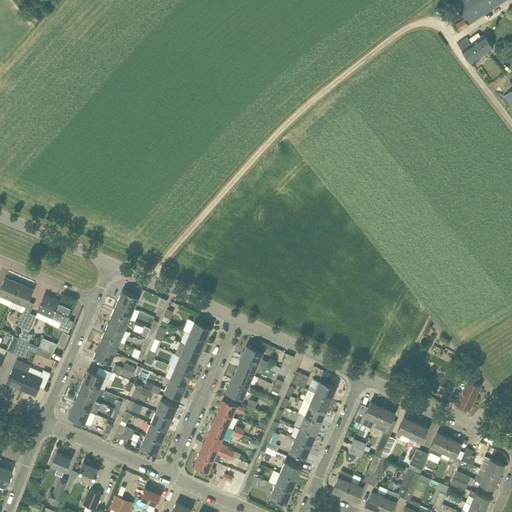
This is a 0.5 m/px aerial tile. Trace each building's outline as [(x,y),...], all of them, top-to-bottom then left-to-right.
[(467,25),(505,0),(452,0),(465,18),(454,24),(458,31),(467,25)] [(471,61),(475,59),(493,46),(484,33),(471,42),(467,36),(458,42),(471,61)] [(5,276),(0,288),(0,293),(12,299),(19,282),(5,276)] [(19,282),(12,299),(26,305),(33,288),(19,282)] [(118,300),(134,307),(139,296),(123,289),(118,300)] [(38,310),(38,311),(52,317),(57,304),(59,300),(45,293),(38,310)] [(59,300),(57,304),(52,317),(50,322),(59,326),(69,331),(73,320),(68,318),(74,306),(59,300)] [(113,311),(130,318),(135,320),(140,309),(134,307),(118,300),(113,311)] [(156,313),(157,313),(161,315),(165,307),(160,305),(156,313)] [(174,310),(167,308),(164,315),(170,318),(174,310)] [(24,327),(30,312),(24,310),(23,309),(22,311),(17,324),(24,327)] [(108,322),(125,329),(130,318),(113,311),(108,322)] [(30,312),(24,327),(30,330),(36,315),(30,312)] [(155,329),(159,321),(154,319),(150,327),(155,329)] [(190,332),(206,339),(211,328),(211,327),(195,320),(190,332)] [(120,340),(125,342),(127,337),(123,335),(125,329),(108,322),(104,333),(120,340)] [(157,331),(164,334),(167,329),(160,326),(157,331)] [(150,327),(147,336),(151,338),(155,329),(150,327)] [(20,337),(25,339),(29,341),(32,333),(23,329),(20,337)] [(157,331),(155,337),(162,340),(164,334),(157,331)] [(190,332),(185,343),(201,350),(206,339),(190,332)] [(116,351),(118,345),(120,340),(104,333),(99,344),(116,351)] [(13,352),(20,337),(19,337),(13,335),(7,349),(13,352)] [(29,341),(25,339),(20,337),(13,352),(22,356),(26,347),(29,341)] [(53,352),(57,343),(43,337),(39,345),(53,352)] [(145,352),(149,343),(144,341),(140,350),(145,352)] [(180,342),(175,353),(196,362),(201,350),(185,343),(180,342)] [(94,355),(99,357),(111,362),(116,351),(99,344),(94,355)] [(242,355),(266,366),(268,360),(261,357),(263,351),(247,344),(242,355)] [(50,358),(53,352),(39,345),(36,352),(50,358)] [(511,345),(503,351),(511,366),(511,345)] [(155,351),(150,349),(147,354),(154,357),(157,352),(155,351)] [(175,366),(187,371),(191,373),(196,362),(175,353),(180,355),(175,366)] [(154,357),(147,354),(145,361),(152,364),(154,357)] [(237,367),(253,374),(258,363),(266,366),(242,355),(237,367)] [(456,355),(453,362),(462,366),(465,359),(456,355)] [(21,388),(23,383),(28,373),(28,371),(31,364),(17,358),(15,365),(7,382),(21,388)] [(279,372),(286,375),(291,363),(284,360),(279,372)] [(123,366),(115,363),(112,371),(120,374),(123,366)] [(135,367),(125,363),(121,374),(131,378),(135,367)] [(138,375),(142,366),(138,364),(134,373),(138,375)] [(191,373),(187,371),(175,366),(170,378),(186,385),(191,373)] [(232,378),(248,386),(253,374),(237,367),(232,378)] [(83,380),(100,387),(105,375),(89,368),(83,380)] [(469,407),(471,403),(480,384),(477,383),(480,375),(466,368),(462,376),(468,379),(458,402),(469,407)] [(43,369),(40,377),(28,373),(23,383),(21,388),(35,394),(39,385),(44,387),(51,372),(43,369)] [(297,370),(293,379),(292,381),(298,384),(303,373),(297,370)] [(323,370),(320,378),(329,381),(332,373),(323,370)] [(186,385),(170,378),(165,390),(181,397),(182,396),(181,396),(186,385)] [(243,397),(248,386),(232,378),(227,390),(243,397)] [(274,384),(281,387),(284,381),(277,378),(274,384)] [(315,391),(327,396),(332,398),(337,386),(320,379),(315,391)] [(95,399),(98,392),(103,394),(105,389),(100,387),(83,380),(79,392),(95,399)] [(126,388),(130,390),(134,382),(129,380),(126,388)] [(151,390),(154,391),(158,393),(161,387),(151,382),(145,380),(143,384),(148,387),(148,388),(152,389),(151,390)] [(140,392),(143,386),(137,384),(132,396),(137,398),(140,391),(140,392)] [(279,392),(281,387),(274,384),(272,389),(279,392)] [(286,393),(291,395),(294,387),(290,385),(286,393)] [(152,396),(154,391),(151,390),(143,386),(140,392),(152,396)] [(310,403),(326,410),(332,398),(327,396),(315,391),(310,403)] [(79,392),(74,403),(90,410),(95,399),(79,392)] [(284,396),(281,404),(285,406),(289,398),(284,396)] [(161,398),(156,410),(172,417),(178,405),(161,398)] [(233,415),(235,409),(243,412),(245,407),(223,398),(219,409),(233,415)] [(251,398),(248,404),(254,407),(257,401),(251,398)] [(111,406),(115,408),(119,410),(123,401),(118,399),(117,403),(113,401),(111,406)] [(131,399),(127,408),(132,410),(136,401),(131,399)] [(371,400),(368,406),(362,403),(354,419),(373,428),(374,425),(383,406),(371,400)] [(90,410),(74,403),(69,415),(85,422),(90,410)] [(321,422),(326,410),(310,403),(305,414),(321,422)] [(374,425),(381,428),(386,431),(395,412),(383,406),(374,425)] [(119,410),(115,408),(111,416),(116,418),(119,410)] [(279,408),(276,416),(280,418),(284,410),(279,408)] [(214,420),(228,426),(230,422),(233,415),(219,409),(214,420)] [(151,422),(167,429),(172,417),(156,410),(151,422)] [(125,411),(122,419),(127,421),(130,413),(125,411)] [(295,424),(316,433),(321,422),(305,414),(300,413),(295,424)] [(404,416),(395,435),(407,440),(409,437),(416,421),(404,416)] [(261,418),(258,425),(265,428),(268,421),(261,418)] [(209,431),(223,437),(228,426),(214,420),(209,431)] [(274,420),(270,427),(275,429),(279,422),(274,420)] [(416,421),(409,437),(416,440),(414,444),(420,446),(428,427),(416,421)] [(108,422),(105,430),(102,437),(107,439),(109,432),(113,424),(108,422)] [(151,422),(146,433),(162,441),(167,429),(151,422)] [(120,423),(118,427),(130,432),(132,428),(129,426),(120,423)] [(295,438),(311,445),(316,433),(295,424),(295,425),(300,427),(295,438)] [(270,441),(275,429),(270,427),(263,444),(268,446),(277,450),(279,445),(270,441)] [(221,442),(223,437),(209,431),(204,442),(239,457),(241,453),(227,447),(228,445),(221,442)] [(438,431),(429,450),(441,456),(443,451),(450,437),(438,431)] [(377,448),(375,453),(381,456),(390,435),(383,432),(376,448),(377,448)] [(162,441),(146,433),(140,446),(157,453),(162,441)] [(381,456),(387,458),(389,454),(396,438),(390,435),(381,456)] [(257,448),(260,441),(253,438),(251,437),(248,443),(250,445),(257,448)] [(450,437),(443,451),(450,454),(448,459),(452,461),(447,473),(453,476),(457,469),(460,461),(454,458),(462,442),(450,437)] [(306,457),(311,445),(295,438),(290,450),(306,457)] [(199,453),(213,459),(216,453),(230,459),(232,455),(239,458),(239,457),(204,442),(199,453)] [(262,459),(265,451),(268,446),(263,444),(257,457),(262,459)] [(349,451),(358,455),(361,456),(364,449),(363,448),(359,446),(354,444),(352,444),(349,451)] [(416,466),(423,450),(416,447),(409,463),(410,463),(408,467),(414,470),(416,466)] [(472,464),(473,461),(476,455),(471,453),(473,449),(467,447),(463,456),(461,459),(472,464)] [(430,453),(423,450),(416,466),(423,469),(430,453)] [(55,473),(56,470),(58,466),(65,469),(66,469),(71,457),(57,451),(52,463),(49,470),(55,473)] [(213,472),(215,468),(218,469),(221,462),(213,459),(199,453),(195,464),(209,470),(213,472)] [(375,472),(381,456),(375,453),(368,469),(375,472)] [(504,463),(500,461),(485,455),(483,460),(489,462),(486,469),(499,475),(504,463)] [(388,459),(387,458),(381,456),(375,472),(381,474),(385,466),(387,459),(388,459)] [(280,471),(297,478),(302,466),(286,459),(280,471)] [(78,475),(93,481),(98,467),(83,461),(79,471),(78,475)] [(255,461),(252,469),(256,471),(260,463),(255,461)] [(0,483),(5,485),(11,469),(0,464),(0,483)] [(401,484),(408,487),(415,471),(408,468),(401,484)] [(78,475),(79,471),(73,469),(69,478),(69,479),(75,481),(78,475)] [(351,481),(353,475),(341,469),(333,489),(345,494),(351,481)] [(370,482),(375,472),(368,469),(363,479),(360,478),(358,484),(351,481),(345,494),(357,499),(363,486),(365,480),(370,482)] [(453,476),(468,482),(471,476),(457,469),(453,476)] [(480,482),(494,488),(499,475),(486,469),(484,469),(481,476),(477,474),(475,479),(480,482)] [(238,470),(233,481),(241,484),(245,473),(238,470)] [(292,490),(297,478),(280,471),(275,483),(292,490)] [(408,487),(414,489),(419,478),(429,483),(432,478),(415,471),(408,487)] [(223,477),(231,480),(233,475),(225,472),(223,477)] [(250,472),(246,481),(252,484),(255,485),(259,476),(258,476),(250,472)] [(376,485),(381,474),(375,472),(370,482),(375,485),(372,490),(366,503),(379,508),(381,504),(384,495),(377,492),(379,486),(376,485)] [(450,482),(465,489),(468,482),(453,476),(450,482)] [(433,505),(440,508),(442,502),(449,485),(443,482),(433,505)] [(287,502),(289,498),(292,490),(275,483),(270,495),(287,502)] [(396,500),(399,494),(397,494),(398,492),(390,489),(392,485),(389,483),(387,489),(384,495),(381,504),(379,508),(386,511),(391,511),(397,500),(396,500)] [(48,496),(52,498),(50,502),(57,505),(59,501),(62,494),(63,490),(55,486),(54,490),(51,489),(48,496)] [(141,498),(157,504),(161,493),(146,486),(141,498)] [(96,508),(102,493),(89,488),(83,502),(96,508)] [(480,507),(485,509),(490,497),(485,495),(476,491),(471,489),(469,493),(469,494),(474,496),(473,498),(471,503),(480,507)] [(111,507),(112,507),(109,511),(128,511),(133,501),(116,494),(111,507)] [(421,503),(410,498),(410,499),(409,499),(406,504),(402,511),(417,511),(421,504),(421,503)] [(39,511),(41,505),(31,501),(28,507),(39,511)] [(189,511),(191,508),(176,501),(171,511),(189,511)] [(483,511),(485,509),(480,507),(471,503),(468,510),(462,508),(461,511),(456,510),(457,509),(442,502),(440,508),(439,509),(445,511),(483,511)]
